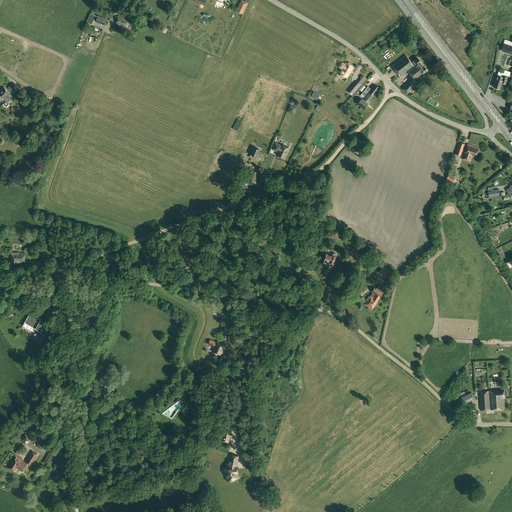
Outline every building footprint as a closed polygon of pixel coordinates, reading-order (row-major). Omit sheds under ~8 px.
[(240,0),(236,10),(243,13),(248,3),(242,0),(240,0)] [(475,9),(482,0),(476,0),(471,6),(475,9)] [(95,22),(104,26),(107,19),(98,15),(97,16),(91,14),(88,23),(88,24),(91,25),(91,24),(92,24),(94,20),(95,21),(95,22)] [(116,24),(126,28),(127,23),(133,25),(135,22),(126,18),(125,18),(119,16),(116,24)] [(511,45),(503,43),(501,49),(511,52),(511,45)] [(391,65),(400,77),(414,66),(405,55),(391,65)] [(408,71),(414,79),(427,70),(424,66),(423,67),(420,62),(418,58),(413,61),(416,65),(408,71)] [(339,73),(346,78),(354,67),(346,62),(345,64),(343,62),(341,62),(340,63),(339,64),(339,66),(340,67),(342,69),(339,73)] [(493,87),(499,89),(502,82),(505,84),(507,77),(509,78),(511,72),(505,70),(504,73),(499,71),(493,87)] [(347,91),(352,95),(354,93),(361,85),(367,78),(363,76),(358,82),(356,81),(347,91)] [(401,89),(407,94),(415,86),(409,81),(405,84),(401,89)] [(358,104),(364,108),(374,96),(373,95),(379,88),(376,85),(363,100),(362,99),(358,104)] [(360,95),(363,98),(370,88),(368,86),(360,95)] [(3,104),(6,106),(12,100),(7,95),(10,93),(3,87),(0,90),(0,96),(3,100),(4,99),(5,101),(3,104)] [(311,97),(317,100),(320,94),(314,91),(311,97)] [(232,128),(237,131),(242,122),(237,119),(232,128)] [(351,151),(361,155),(367,143),(357,139),(357,140),(352,150),(351,151)] [(453,158),(459,160),(460,156),(465,144),(459,142),(455,154),(453,158)] [(278,157),(281,159),(282,158),(282,157),(284,158),(288,148),(281,145),(281,146),(276,143),(273,149),(279,151),(277,155),(278,156),(278,157)] [(462,159),(470,161),(471,157),(475,158),(479,147),(468,144),(462,159)] [(249,157),(255,160),(260,149),(254,147),(250,154),(249,157)] [(247,180),(255,183),(259,173),(251,170),(247,180)] [(257,182),(261,184),(265,175),(260,173),(257,182)] [(447,182),(452,184),(453,182),(454,183),(456,176),(449,173),(446,180),(447,180),(447,182)] [(11,264),(17,264),(17,262),(24,262),(25,253),(12,252),(11,264)] [(328,264),(332,266),(336,255),(335,254),(334,253),(332,254),(332,256),(326,254),(324,261),(328,263),(328,264)] [(379,270),(387,278),(391,274),(384,266),(379,270)] [(367,308),(370,311),(374,304),(375,305),(383,292),(374,287),(372,292),(373,292),(370,296),(369,296),(366,300),(368,300),(366,304),(365,305),(368,307),(367,308)] [(17,301),(20,302),(21,300),(25,301),(27,296),(21,293),(18,298),(17,301)] [(39,322),(38,321),(38,322),(34,320),(34,319),(33,319),(36,313),(31,310),(25,323),(35,329),(34,331),(44,336),(46,333),(47,333),(47,332),(49,327),(45,324),(45,325),(43,324),(44,322),(40,320),(39,322)] [(212,351),(221,355),(225,345),(210,340),(208,344),(214,346),(212,351)] [(216,363),(227,366),(230,358),(222,355),(220,361),(217,360),(216,363)] [(480,403),(480,410),(504,408),(503,398),(504,398),(504,390),(479,392),(479,403),(480,403)] [(458,399),(460,405),(474,398),(471,392),(461,397),(458,399)] [(221,442),(228,443),(231,432),(223,430),(221,442)] [(19,438),(23,444),(32,438),(29,435),(27,433),(19,438)] [(45,463),(47,464),(49,461),(50,462),(55,453),(50,450),(45,459),(46,460),(45,463)] [(16,468),(23,472),(27,464),(30,465),(32,462),(33,462),(38,455),(31,451),(25,462),(21,459),(22,458),(17,456),(9,468),(14,471),(16,468)] [(226,475),(228,481),(239,477),(237,472),(237,467),(236,466),(238,456),(231,455),(228,468),(223,469),(225,475),(226,475)]
